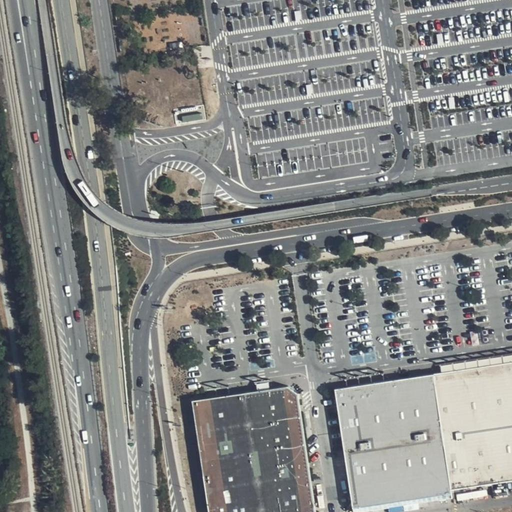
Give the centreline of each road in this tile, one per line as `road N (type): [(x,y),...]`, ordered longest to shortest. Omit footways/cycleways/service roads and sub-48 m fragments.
road 1 (unclassified): [(148,511),(141,327),(170,271),(223,251),(511,205)]
road 2 (primary): [(42,0),(72,170),(84,191),(123,221),(201,226),(431,189)]
road 3 (primary): [(127,511),(60,0)]
road 4 (primary): [(53,169),(103,511)]
road 5 (track): [(0,272),(31,511)]
road 6 (primary): [(12,0),(53,169)]
road 7 (primary): [(27,0),(53,169)]
